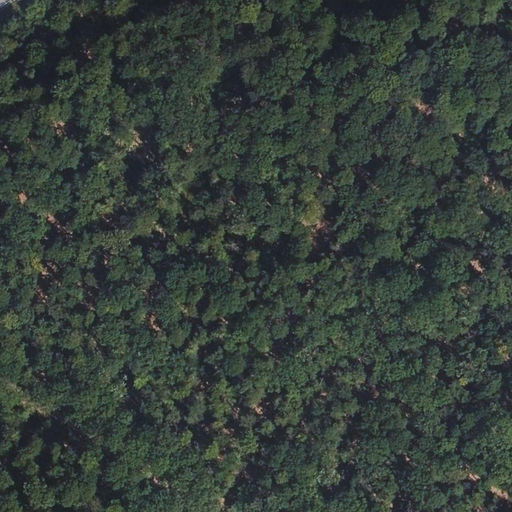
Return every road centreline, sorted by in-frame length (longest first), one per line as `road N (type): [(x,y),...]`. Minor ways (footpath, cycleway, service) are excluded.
road 1 (track): [(308,0),(148,511)]
road 2 (track): [(207,511),(0,378)]
